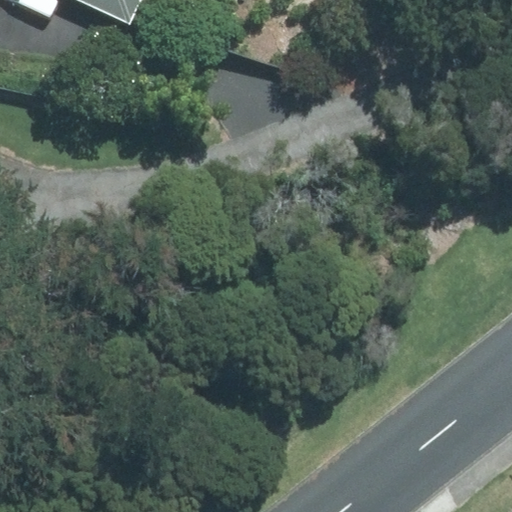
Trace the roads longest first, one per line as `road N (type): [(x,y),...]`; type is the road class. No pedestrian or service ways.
road 1 (unknown): [(511,72),(137,225)]
road 2 (residential): [(341,511),(511,372)]
road 3 (unknown): [(137,225),(0,260)]
road 4 (unknown): [(137,225),(0,209)]
